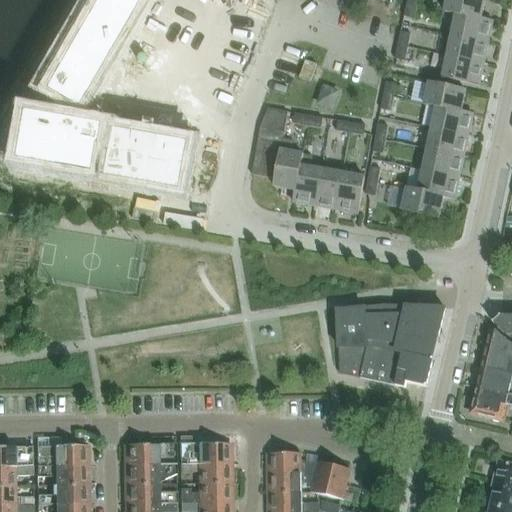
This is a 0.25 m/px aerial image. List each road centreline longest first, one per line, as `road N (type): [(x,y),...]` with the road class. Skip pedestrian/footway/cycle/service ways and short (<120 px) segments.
road 1 (residential): [(469,270),(220,224),(250,103),(282,32),(306,31),(377,53)]
road 2 (residential): [(425,466),(248,425)]
road 3 (unclassified): [(425,466),(464,295)]
road 4 (residential): [(248,425),(109,427)]
road 5 (unclassified): [(469,270),(496,150)]
